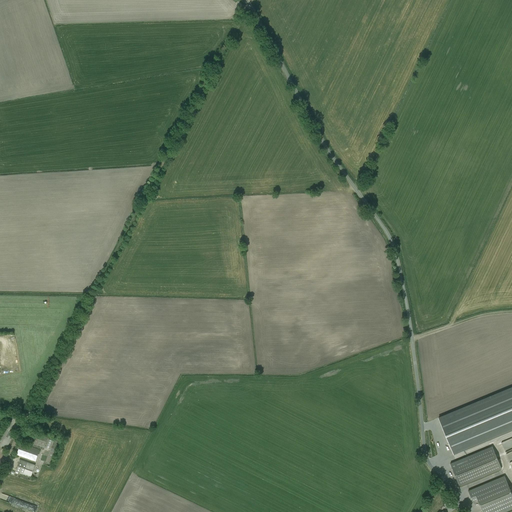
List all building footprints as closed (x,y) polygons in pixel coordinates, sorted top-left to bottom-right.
[(511,386),(438,417),(454,455),(511,430),(511,386)] [(453,472),(459,487),(502,469),(492,446),(488,448),(450,464),(453,472)] [(18,471),(36,477),(40,465),(22,459),(18,471)] [(474,504),(478,502),(507,490),(501,477),(468,491),(474,504)] [(482,511),(498,511),(511,506),(511,503),(507,492),(483,502),(479,504),(482,511)]
